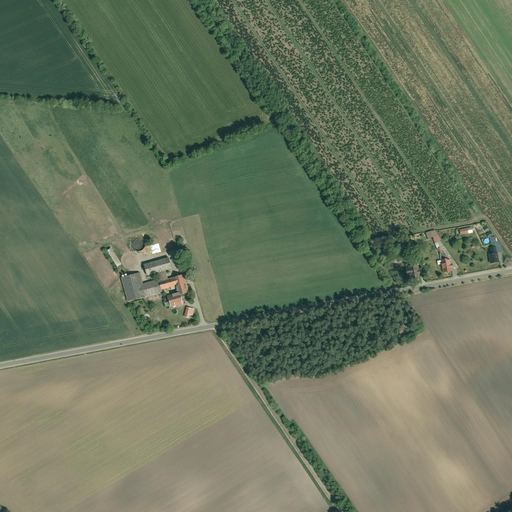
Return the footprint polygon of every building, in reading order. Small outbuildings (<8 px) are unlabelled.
[(436,230),(427,232),(429,239),(433,237),(436,242),(442,239),(436,230)] [(162,244),(154,245),(155,254),(164,252),(162,244)] [(107,250),(116,267),(120,264),(111,248),(107,250)] [(406,251),(401,254),(406,262),(411,259),(406,251)] [(441,253),(442,260),(450,259),(445,252),(444,252),(441,253)] [(492,254),(490,254),(492,263),(500,262),(498,253),(492,254)] [(169,259),(144,265),(147,277),(157,274),(158,280),(143,284),(140,273),(121,278),(127,303),(162,294),(161,290),(174,287),(176,295),(167,297),(170,309),(182,305),(180,297),(188,295),(183,276),(169,279),(167,272),(172,271),(169,259)] [(450,259),(442,260),(444,272),(453,270),(452,267),(454,267),(453,265),(452,265),(451,259),(450,259)] [(421,278),(418,264),(408,266),(408,268),(406,269),(407,277),(410,277),(410,280),(421,278)] [(190,314),(193,315),(195,309),(186,307),(184,317),(189,318),(190,314)]
